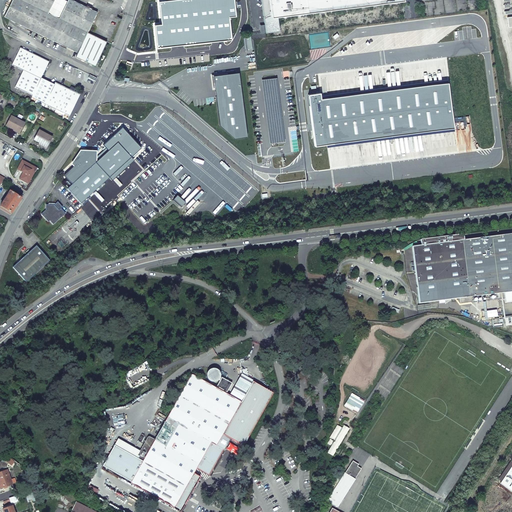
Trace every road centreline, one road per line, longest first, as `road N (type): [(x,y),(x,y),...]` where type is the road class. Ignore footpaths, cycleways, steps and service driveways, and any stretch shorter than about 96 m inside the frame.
road 1 (secondary): [(511,210),(220,248)]
road 2 (residential): [(0,257),(15,220),(93,101),(132,5)]
road 3 (secondary): [(0,347),(91,282),(220,248)]
road 4 (secondary): [(220,248),(111,266),(44,300),(0,336)]
road 5 (unknown): [(259,328),(168,379),(110,445)]
